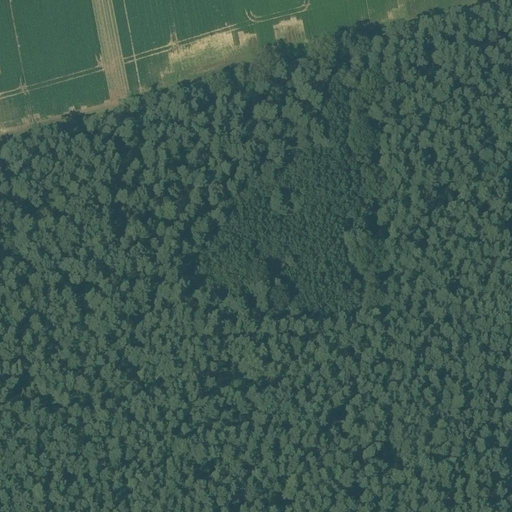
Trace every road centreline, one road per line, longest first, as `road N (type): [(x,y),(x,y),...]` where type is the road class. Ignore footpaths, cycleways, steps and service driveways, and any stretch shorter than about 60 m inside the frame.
road 1 (track): [(0,144),(492,0)]
road 2 (track): [(363,36),(393,511)]
